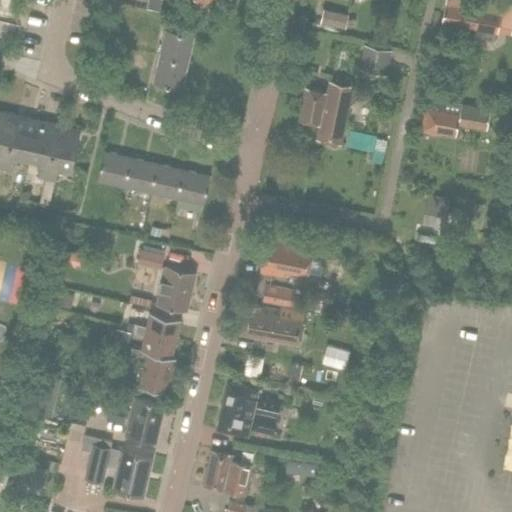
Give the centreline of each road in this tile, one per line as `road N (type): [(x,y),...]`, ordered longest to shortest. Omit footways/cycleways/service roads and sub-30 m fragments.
road 1 (residential): [(242,202),(381,229),(432,0)]
road 2 (residential): [(170,511),(242,202)]
road 3 (residential): [(253,153),(49,74),(64,0)]
road 4 (residential): [(253,153),(286,0)]
